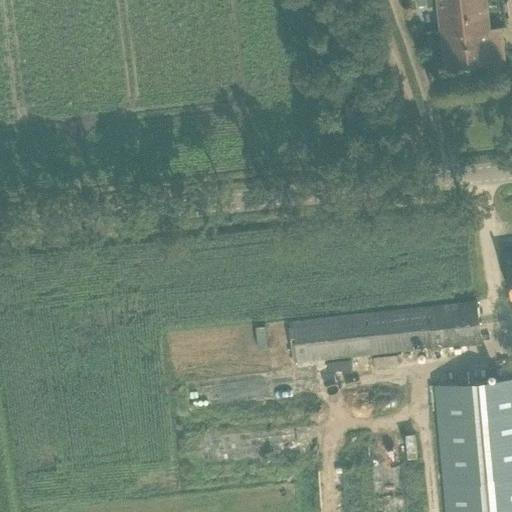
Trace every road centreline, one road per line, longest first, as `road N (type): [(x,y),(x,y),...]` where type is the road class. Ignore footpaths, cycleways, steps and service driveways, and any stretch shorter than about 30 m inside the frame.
road 1 (tertiary): [(0,238),(511,171)]
road 2 (track): [(428,180),(364,0)]
